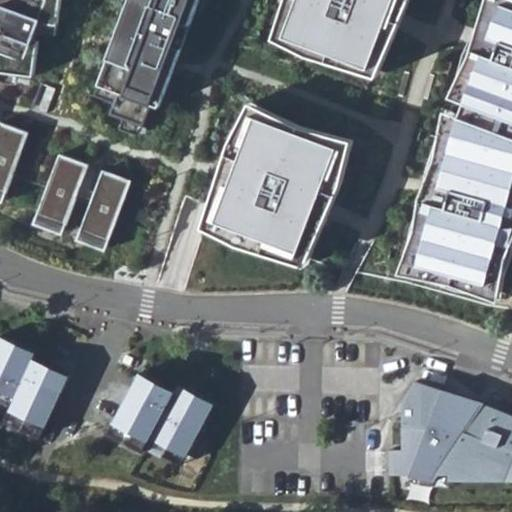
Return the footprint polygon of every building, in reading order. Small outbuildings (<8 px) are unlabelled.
[(60,0),(0,0),(0,72),(33,77),(38,42),(33,41),(39,23),(57,26),(60,0)] [(130,0),(98,85),(118,92),(110,114),(144,126),(152,105),(159,108),(198,0),(130,0)] [(303,0),(289,38),(370,71),(396,0),(303,0)] [(511,2),(506,0),(468,99),(511,116),(511,2)] [(54,90),(46,87),(37,111),(45,114),(54,90)] [(259,113),(221,216),(302,249),(341,146),(259,113)] [(511,134),(463,116),(442,186),(459,189),(452,207),(507,226),(511,206),(511,134)] [(28,133),(0,122),(0,192),(5,195),(28,133)] [(88,165),(60,154),(36,216),(65,227),(88,165)] [(131,181),(103,171),(80,232),(109,243),(117,221),(116,220),(131,181)] [(440,203),(421,263),(491,284),(507,226),(452,207),(440,203)] [(36,216),(33,225),(62,236),(65,227),(36,216)] [(80,232),(76,241),(105,252),(109,243),(80,232)] [(37,352),(1,335),(0,336),(0,389),(15,396),(33,359),(37,352)] [(70,375),(33,359),(15,396),(11,406),(9,410),(46,427),(70,375)] [(157,429),(177,391),(142,372),(121,409),(157,429)] [(511,479),(511,411),(416,375),(407,397),(406,446),(396,447),(399,476),(511,479)] [(180,384),(177,391),(157,429),(153,436),(187,455),(216,403),(180,384)] [(15,396),(0,389),(0,400),(11,406),(15,396)] [(157,429),(121,409),(115,421),(150,440),(147,445),(182,464),(187,455),(153,436),(157,429)] [(46,427),(9,410),(4,420),(41,437),(46,427)]
